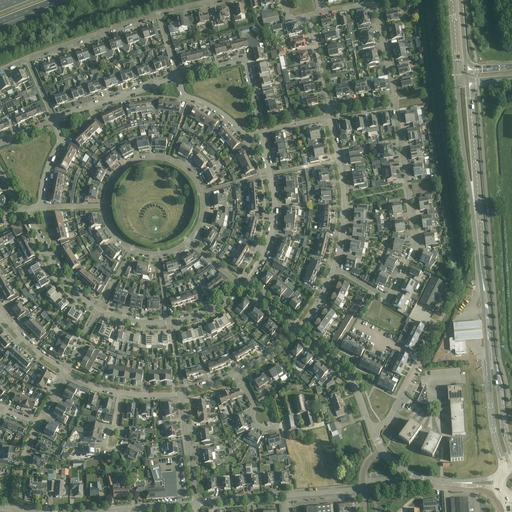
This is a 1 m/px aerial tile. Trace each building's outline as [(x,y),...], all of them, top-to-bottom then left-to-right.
[(245,15),(243,5),(235,6),(237,14),(233,15),(235,22),(242,20),(241,16),(245,15)] [(401,13),(399,7),(392,9),(393,12),(386,14),(387,22),(398,19),(398,16),(398,15),(397,15),(397,14),(401,13)] [(228,9),(226,8),(220,10),(219,11),(218,12),(219,16),(213,17),(215,26),(223,24),(222,19),(228,18),(230,16),(228,9)] [(361,9),(354,10),(356,18),(359,17),(359,20),(369,18),(368,12),(365,13),(364,9),(361,9)] [(266,15),(266,12),(262,13),(264,24),(279,21),(277,13),(266,15)] [(202,15),(202,14),(195,15),(197,25),(204,23),(204,21),(209,20),(208,14),(202,15)] [(171,23),(172,24),(170,24),(170,26),(168,27),(170,34),(180,32),(180,33),(184,32),(183,28),(188,27),(188,28),(192,27),(191,21),(187,22),(187,18),(184,19),(184,17),(183,18),(183,17),(180,18),(177,19),(177,21),(171,23)] [(330,17),(321,20),(322,24),(321,25),(321,26),(322,26),(322,27),(332,25),(330,17)] [(370,24),(369,18),(359,20),(360,23),(357,24),(358,30),(366,28),(365,25),(370,24)] [(288,26),(286,26),(288,35),(293,34),(302,32),(301,27),(298,27),(298,24),(297,21),(294,22),(287,23),(288,26)] [(401,27),(400,23),(394,24),(395,27),(389,29),(390,34),(399,32),(402,32),(401,27)] [(152,28),(147,29),(150,38),(153,37),(159,41),(161,41),(155,25),(152,26),(152,28)] [(251,31),(258,34),(260,30),(254,26),(251,31)] [(150,38),(147,29),(142,31),(142,30),(139,31),(144,47),(146,46),(147,39),(150,38)] [(325,34),(324,35),(326,41),(337,39),(335,32),(333,33),(332,29),(325,30),(326,33),(325,34)] [(368,29),(359,31),(360,37),(363,37),(364,39),(373,37),(372,31),(369,32),(368,29)] [(136,33),(131,35),(134,44),(137,42),(143,47),(144,47),(139,31),(135,32),(136,33)] [(404,37),(402,32),(399,32),(390,34),(392,40),(397,39),(398,42),(404,40),(403,38),(404,37)] [(125,36),(122,37),(128,52),(129,52),(130,45),(134,44),(131,35),(126,37),(125,36)] [(301,40),(300,36),(288,39),(290,45),(294,44),(295,49),(305,47),(304,39),(301,40)] [(128,52),(122,37),(119,38),(119,39),(114,41),(117,49),(121,48),(126,53),(128,52)] [(375,43),(373,37),(364,39),(364,42),(361,43),(363,49),(370,48),(369,44),(375,43)] [(232,51),(238,50),(234,38),(229,39),(229,40),(232,51)] [(234,38),(238,50),(243,49),(241,40),(237,41),(237,38),(234,38)] [(246,39),(241,40),(243,49),(248,47),(248,46),(249,46),(252,48),(256,40),(254,38),(246,40),(246,39)] [(227,53),(232,51),(229,40),(224,41),(227,53)] [(259,42),(256,40),(252,48),(254,49),(255,50),(254,50),(255,56),(264,54),(262,49),(264,48),(263,44),(260,44),(259,42)] [(109,41),(106,43),(111,58),(113,58),(114,50),(117,49),(114,41),(109,43),(109,41)] [(393,47),(394,54),(405,51),(404,48),(407,47),(406,41),(399,42),(400,46),(393,47)] [(111,58),(106,43),(103,44),(103,45),(98,47),(101,55),(104,54),(110,59),(111,58)] [(328,49),(329,57),(338,55),(337,50),(342,49),(341,43),(332,45),(328,46),(328,49)] [(222,54),(220,45),(214,47),(213,44),(210,44),(212,53),(215,52),(216,56),(222,54)] [(201,50),(204,59),(209,57),(208,54),(211,53),(209,45),(201,47),(201,50)] [(92,47),(89,48),(95,64),(96,63),(98,56),(101,55),(98,47),(93,48),(92,47)] [(87,51),(81,52),(84,61),(88,60),(93,64),(95,64),(89,48),(86,49),(87,51)] [(277,50),(277,51),(278,56),(286,54),(285,48),(277,50)] [(366,56),(367,59),(378,57),(376,51),(371,53),(370,49),(363,51),(364,57),(366,56)] [(304,50),(292,53),(293,56),(296,56),(300,60),(300,63),(309,62),(309,61),(310,59),(308,57),(307,53),(304,54),(302,51),(304,51),(304,50)] [(405,51),(394,54),(396,60),(403,59),(404,63),(408,62),(411,62),(409,54),(406,55),(405,51)] [(84,61),(81,52),(76,54),(76,53),(73,54),(78,70),(80,69),(81,62),(84,61)] [(162,60),(158,61),(161,70),(166,68),(167,69),(170,68),(165,52),(163,53),(162,60)] [(182,64),(188,63),(186,54),(185,52),(179,53),(180,54),(177,55),(179,62),(182,61),(182,64)] [(70,56),(65,58),(68,67),(71,65),(77,70),(78,70),(73,54),(70,55),(70,56)] [(343,64),(342,57),(336,59),(337,62),(331,64),(332,70),(341,68),(340,64),(343,64)] [(379,62),(378,57),(367,59),(368,62),(367,62),(367,65),(366,65),(367,68),(374,67),(373,64),(379,62)] [(56,60),(62,75),(63,75),(65,68),(68,67),(65,58),(60,60),(60,59),(56,60)] [(145,66),(142,67),(145,75),(150,74),(150,75),(153,74),(148,58),(147,59),(145,66)] [(149,58),(148,58),(153,74),(157,73),(156,71),(161,70),(158,61),(155,62),(149,58)] [(49,64),(52,72),(55,71),(60,76),(62,75),(56,60),(53,61),(54,62),(49,64)] [(259,68),(260,71),(268,69),(267,61),(261,62),(261,65),(259,66),(257,66),(258,69),(259,68)] [(405,73),(412,72),(411,66),(409,66),(408,62),(404,63),(401,63),(402,67),(398,68),(399,75),(405,74),(405,73)] [(145,75),(142,67),(139,68),(133,63),(132,64),(137,79),(140,78),(140,77),(145,75)] [(42,72),(39,73),(40,78),(44,77),(45,81),(47,81),(48,73),(52,72),(49,64),(43,66),(43,64),(40,66),(42,72)] [(137,79),(132,64),(130,64),(129,71),(125,73),(128,81),(133,79),(134,80),(137,79)] [(308,69),(307,65),(300,67),(301,71),(299,71),(298,73),(299,77),(301,78),(312,76),(310,69),(308,69)] [(121,85),(115,69),(114,70),(112,77),(109,78),(112,87),(117,85),(117,86),(121,85)] [(128,81),(125,73),(122,74),(117,69),(115,69),(121,85),(124,84),(123,83),(128,81)] [(23,71),(18,73),(23,84),(28,82),(29,84),(32,83),(29,76),(26,77),(23,71)] [(18,86),(23,84),(18,73),(13,76),(16,81),(13,83),(15,89),(19,87),(18,86)] [(96,83),(93,84),(95,93),(101,91),(101,92),(104,91),(99,75),(97,76),(96,83)] [(100,75),(99,75),(104,91),(107,90),(107,89),(112,87),(109,78),(106,79),(100,75)] [(412,78),(412,75),(406,77),(406,80),(401,81),(402,87),(411,85),(410,79),(412,78)] [(360,83),(362,93),(368,92),(367,87),(370,86),(368,78),(363,79),(364,82),(360,83)] [(7,79),(2,81),(7,92),(15,89),(13,83),(9,84),(7,79)] [(84,80),(82,81),(88,97),(91,95),(90,94),(95,93),(93,84),(89,85),(84,80)] [(263,84),(261,85),(262,88),(262,90),(270,89),(269,86),(272,85),(271,80),(262,82),(263,84)] [(308,83),(307,80),(299,82),(300,85),(301,85),(302,89),(304,88),(305,92),(315,90),(313,82),(308,83)] [(350,81),(350,82),(351,88),(352,89),(355,89),(356,94),(362,93),(360,83),(356,83),(356,80),(350,81)] [(379,81),(380,90),(386,89),(386,90),(390,90),(388,80),(379,81)] [(79,89),(76,90),(79,98),(84,97),(85,98),(88,97),(82,81),(81,81),(79,89)] [(375,91),(380,90),(379,81),(371,83),(372,93),(376,92),(375,91)] [(351,88),(350,82),(345,83),(345,86),(341,86),(343,97),(349,95),(348,89),(351,88)] [(335,85),(332,85),(333,91),(336,91),(337,98),(343,97),(341,86),(341,85),(335,86),(335,85)] [(67,86),(66,87),(71,102),(74,101),(74,100),(79,98),(76,90),(73,91),(67,86)] [(71,102),(66,87),(64,87),(63,94),(60,96),(63,104),(68,102),(68,103),(71,102)] [(270,89),(262,90),(263,93),(264,96),(265,96),(266,98),(274,96),(273,91),(272,88),(270,89)] [(57,106),(63,104),(60,96),(56,97),(51,92),(49,93),(54,108),(58,107),(57,106)] [(310,98),(309,95),(301,97),(302,100),(306,99),(308,106),(318,104),(317,97),(310,98)] [(40,101),(32,105),(37,115),(42,113),(41,111),(44,110),(40,101)] [(149,103),(145,103),(147,114),(152,113),(152,115),(155,114),(155,111),(155,105),(151,106),(151,101),(148,102),(149,103)] [(155,111),(155,114),(158,115),(159,110),(163,111),(165,103),(161,102),(162,101),(159,101),(159,105),(155,105),(155,111)] [(131,116),(130,114),(136,113),(135,105),(131,105),(131,104),(129,104),(130,109),(126,109),(126,110),(128,115),(128,117),(131,116)] [(175,104),(174,113),(179,113),(179,115),(182,115),(184,109),(180,108),(181,104),(179,104),(179,105),(175,104)] [(32,105),(27,107),(32,118),(37,115),(32,105)] [(27,107),(22,109),(27,120),(32,118),(27,107)] [(116,110),(120,118),(124,116),(125,118),(128,117),(128,115),(126,110),(125,110),(123,107),(121,108),(121,107),(119,108),(119,109),(116,110)] [(269,111),(267,112),(268,115),(269,114),(270,117),(269,117),(270,118),(281,115),(279,107),(277,107),(268,109),(269,111)] [(405,113),(405,118),(414,117),(418,116),(417,107),(410,108),(411,112),(405,113)] [(22,112),(19,114),(22,122),(27,120),(22,109),(20,110),(22,112)] [(195,120),(199,112),(196,111),(197,110),(195,109),(193,111),(190,109),(188,115),(190,117),(195,120)] [(115,120),(120,118),(116,110),(111,113),(115,120)] [(22,122),(19,114),(15,115),(14,112),(9,114),(13,122),(15,121),(17,124),(22,122)] [(199,112),(195,120),(200,122),(204,115),(199,112)] [(110,123),(115,120),(111,113),(106,115),(110,123)] [(100,122),(103,121),(105,125),(110,123),(106,115),(103,116),(103,115),(101,116),(102,119),(98,120),(100,122)] [(200,122),(204,125),(208,118),(204,115),(200,122)] [(389,121),(388,115),(381,117),(383,126),(387,126),(387,128),(394,127),(393,121),(389,121)] [(8,116),(0,119),(1,121),(5,130),(10,127),(8,124),(11,122),(8,116)] [(419,125),(418,116),(414,117),(405,118),(406,123),(413,122),(413,126),(419,125)] [(208,118),(204,125),(209,128),(213,120),(208,118)] [(369,124),(366,125),(367,132),(368,133),(379,132),(377,122),(376,123),(375,118),(368,119),(369,124)] [(142,119),(130,122),(131,128),(143,125),(142,119)] [(90,126),(96,132),(100,128),(101,130),(103,128),(100,122),(98,120),(95,123),(93,121),(92,123),(93,124),(90,126)] [(209,128),(207,131),(212,133),(214,135),(216,133),(221,126),(217,124),(219,122),(217,121),(216,122),(213,120),(209,128)] [(362,133),(367,132),(366,125),(363,125),(362,120),(356,121),(357,131),(362,130),(362,133)] [(343,130),(339,131),(340,138),(347,137),(347,133),(351,132),(352,131),(351,127),(350,127),(349,122),(347,122),(346,121),(343,122),(343,123),(342,123),(343,130)] [(408,136),(421,134),(419,125),(413,126),(414,129),(407,130),(408,136)] [(92,136),(96,132),(90,126),(86,130),(92,136)] [(224,129),(221,126),(216,133),(218,135),(218,134),(222,138),(228,133),(226,130),(227,129),(225,128),(224,129)] [(305,131),(307,130),(308,136),(310,135),(319,133),(318,128),(312,129),(311,126),(305,127),(305,131)] [(88,140),(92,136),(86,130),(82,134),(88,140)] [(281,131),(272,133),(273,136),(273,139),(275,139),(276,141),(284,139),(286,138),(285,134),(283,134),(282,134),(281,131)] [(155,133),(152,133),(152,139),(152,141),(152,143),(156,143),(155,147),(156,147),(156,149),(161,150),(162,139),(162,136),(155,135),(155,133)] [(228,133),(222,138),(226,142),(232,137),(228,133)] [(308,136),(307,136),(308,141),(309,145),(312,144),(315,143),(314,140),(320,138),(319,133),(310,135),(308,136)] [(78,137),(84,143),(88,140),(82,134),(78,137)] [(130,135),(133,143),(136,142),(135,141),(137,141),(138,149),(139,149),(139,151),(144,150),(141,137),(134,138),(133,134),(130,135)] [(416,144),(422,143),(421,134),(408,136),(409,141),(415,140),(416,144)] [(72,145),(79,150),(81,148),(80,147),(84,143),(78,137),(76,139),(75,139),(74,140),(75,142),(72,145)] [(232,137),(226,142),(229,146),(235,141),(232,137)] [(179,152),(178,154),(183,157),(184,155),(188,147),(189,144),(182,140),(181,144),(183,145),(179,152)] [(122,143),(129,156),(133,153),(132,151),(133,151),(127,141),(122,143)] [(238,143),(235,141),(229,146),(233,150),(232,151),(234,153),(239,149),(237,147),(240,144),(239,142),(238,143)] [(383,153),(392,152),(391,145),(384,146),(384,142),(378,143),(380,154),(383,153)] [(124,158),(129,156),(122,143),(116,147),(114,145),(112,147),(117,154),(119,152),(120,151),(123,157),(123,156),(124,158)] [(312,144),(309,145),(309,148),(310,148),(311,153),(314,152),(314,153),(323,151),(322,146),(315,147),(315,143),(312,144)] [(422,143),(416,144),(417,147),(410,148),(411,154),(420,152),(424,152),(423,151),(422,149),(423,148),(422,143)] [(184,155),(183,157),(187,159),(189,157),(193,150),(194,151),(196,148),(189,144),(188,147),(184,155)] [(78,153),(79,150),(72,145),(70,148),(68,147),(67,149),(68,150),(67,153),(74,157),(77,152),(78,153)] [(199,155),(194,161),(198,165),(206,157),(201,151),(202,150),(203,148),(201,146),(200,148),(196,153),(199,154),(199,155)] [(115,155),(117,154),(112,147),(109,149),(110,150),(105,156),(114,164),(118,160),(114,156),(114,155),(115,155)] [(349,152),(350,158),(360,157),(359,153),(362,153),(361,147),(355,148),(356,151),(349,152)] [(241,153),(239,149),(234,153),(235,156),(236,155),(239,160),(246,156),(245,154),(246,153),(245,151),(241,153)] [(324,156),(323,151),(314,153),(315,155),(314,155),(314,158),(310,159),(311,163),(319,161),(318,157),(324,156)] [(86,163),(91,153),(87,152),(82,161),(86,163)] [(393,158),(392,152),(383,153),(380,154),(381,164),(387,164),(386,159),(393,158)] [(424,152),(420,152),(411,154),(412,159),(418,158),(419,161),(425,160),(424,157),(423,157),(423,155),(422,154),(424,152)] [(71,161),(74,157),(67,153),(64,157),(71,161)] [(288,155),(277,157),(278,160),(280,160),(281,165),(287,164),(287,161),(291,160),(290,155),(288,155)] [(98,160),(97,162),(101,166),(103,163),(104,162),(110,168),(114,164),(105,156),(100,161),(98,160)] [(246,156),(239,160),(241,165),(249,161),(246,156)] [(69,166),(71,161),(64,157),(61,162),(69,166)] [(210,167),(215,163),(213,161),(211,162),(206,157),(198,165),(201,169),(207,163),(208,164),(210,167)] [(360,157),(350,158),(351,164),(357,163),(357,166),(364,165),(363,159),(360,160),(360,157)] [(425,160),(419,161),(419,165),(413,166),(414,171),(423,170),(426,169),(425,160)] [(100,168),(101,166),(97,162),(95,161),(93,163),(97,166),(93,172),(103,178),(106,173),(98,169),(99,168),(100,168)] [(249,161),(241,165),(243,170),(251,166),(249,161)] [(57,171),(66,174),(68,172),(66,171),(69,166),(61,162),(60,165),(59,165),(58,167),(60,168),(58,171),(57,171)] [(216,165),(215,163),(210,167),(211,169),(212,169),(212,170),(205,174),(203,175),(205,180),(207,179),(215,175),(214,172),(216,171),(216,170),(214,167),(216,165)] [(243,175),(241,176),(242,179),(246,178),(252,176),(251,173),(254,171),(253,169),(252,169),(251,166),(243,170),(246,175),(244,176),(243,175)] [(386,175),(396,173),(395,168),(388,169),(388,166),(382,167),(382,170),(385,169),(386,175)] [(320,167),(314,168),(315,172),(316,172),(317,177),(328,175),(327,170),(323,171),(323,167),(320,167)] [(353,180),(363,178),(363,175),(366,174),(365,168),(358,169),(359,173),(352,174),(353,180)] [(427,178),(426,169),(423,170),(414,171),(415,177),(421,176),(422,179),(427,178)] [(66,174),(57,171),(58,171),(57,175),(55,175),(54,177),(56,177),(55,181),(63,182),(64,177),(66,177),(66,174)] [(101,183),(103,178),(93,172),(90,179),(88,178),(87,181),(92,183),(93,180),(93,179),(101,183)] [(286,182),(286,185),(294,184),(297,184),(296,174),(292,175),(292,176),(283,176),(284,182),(286,182)] [(217,178),(215,175),(207,179),(205,180),(208,184),(210,183),(210,184),(218,180),(218,181),(219,184),(224,182),(223,179),(220,180),(219,177),(217,178)] [(317,177),(318,186),(326,186),(325,181),(329,181),(328,175),(317,177)] [(364,182),(363,178),(353,180),(354,186),(361,185),(361,189),(368,188),(367,182),(364,182)] [(95,184),(92,183),(87,181),(85,180),(84,183),(88,184),(86,192),(87,192),(98,194),(99,188),(93,187),(93,186),(94,187),(95,184)] [(249,191),(257,191),(256,185),(254,185),(253,181),(247,183),(248,191),(249,191)] [(326,186),(318,186),(319,196),(330,195),(330,190),(327,190),(326,186)] [(212,202),(226,201),(226,195),(225,194),(227,193),(227,190),(221,191),(222,194),(222,196),(214,196),(214,197),(211,197),(212,202)] [(98,194),(87,192),(85,201),(82,201),(82,204),(88,204),(88,201),(88,198),(96,199),(98,194)] [(298,194),(295,195),(287,196),(287,198),(285,198),(286,204),(299,204),(298,194)] [(419,200),(420,205),(428,204),(432,203),(431,194),(425,195),(425,199),(419,200)] [(330,195),(319,196),(319,201),(318,201),(318,204),(320,205),(326,205),(326,201),(331,200),(330,195)] [(396,198),(388,199),(389,204),(390,210),(392,210),(401,208),(402,208),(402,204),(401,204),(400,203),(397,204),(396,198)] [(222,211),(228,211),(229,208),(227,208),(226,201),(212,202),(212,207),(214,207),(215,207),(223,207),(223,208),(222,211)] [(429,206),(428,204),(420,205),(420,210),(427,209),(427,213),(433,212),(433,208),(432,208),(432,206),(429,206)] [(320,207),(320,213),(331,214),(331,208),(329,208),(329,205),(326,205),(320,205),(319,207),(320,207)] [(285,209),(285,212),(287,212),(287,215),(295,216),(298,216),(301,216),(301,211),(299,211),(296,210),(295,210),(296,208),(292,207),(292,206),(286,206),(285,209)] [(355,210),(355,215),(366,216),(366,211),(367,211),(368,206),(359,206),(359,210),(355,210)] [(249,207),(249,216),(256,217),(256,213),(258,212),(258,207),(250,208),(250,207),(249,207)] [(390,210),(389,210),(390,219),(396,218),(396,215),(402,214),(402,212),(403,212),(402,208),(401,208),(392,210),(390,210)] [(213,214),(212,215),(213,216),(213,217),(213,219),(224,222),(226,214),(228,214),(228,211),(222,211),(218,211),(218,214),(214,214),(214,215),(213,214)] [(89,220),(90,223),(100,220),(99,215),(97,216),(97,215),(91,217),(91,215),(91,212),(81,212),(81,216),(85,216),(86,220),(89,220)] [(435,221),(433,212),(427,213),(428,217),(421,218),(422,223),(435,221)] [(361,221),(361,224),(367,224),(367,221),(366,221),(366,216),(355,215),(354,221),(361,221)] [(255,220),(256,217),(249,216),(248,216),(246,223),(248,224),(256,226),(258,221),(255,220)] [(395,228),(404,226),(403,221),(397,222),(396,218),(390,219),(391,225),(395,225),(395,228)] [(223,229),(224,222),(213,219),(212,224),(219,226),(219,227),(218,230),(224,232),(225,229),(223,229)] [(86,232),(82,234),(83,236),(85,235),(93,232),(92,229),(91,229),(91,228),(99,226),(99,225),(101,225),(100,220),(98,221),(90,223),(90,226),(88,226),(89,230),(86,232)] [(430,231),(436,230),(435,221),(422,223),(423,228),(430,227),(430,231)] [(330,225),(322,224),(319,224),(319,229),(321,229),(321,232),(327,233),(327,230),(329,231),(329,230),(330,230),(330,225)] [(367,224),(361,224),(360,226),(354,225),(353,231),(364,232),(366,232),(367,224)] [(294,227),(286,226),(286,229),(284,228),(283,231),(285,231),(285,234),(293,236),(293,232),(295,232),(296,231),(296,227),(294,227)] [(393,236),(398,237),(398,232),(405,231),(404,226),(395,228),(396,233),(393,232),(393,236)] [(209,230),(207,235),(217,241),(221,234),(223,235),(224,232),(218,230),(213,228),(213,232),(209,230)] [(16,240),(16,241),(18,240),(17,237),(22,234),(23,234),(23,233),(22,232),(21,231),(20,230),(19,230),(18,230),(17,229),(16,229),(15,229),(14,230),(13,230),(12,231),(15,237),(12,238),(13,240),(14,240),(16,240)] [(243,234),(254,237),(255,231),(247,229),(244,229),(243,234)] [(438,239),(436,230),(430,231),(431,234),(424,235),(425,241),(438,239)] [(4,234),(8,242),(13,240),(12,238),(15,237),(12,231),(10,233),(9,232),(4,234)] [(93,232),(85,235),(86,238),(88,237),(89,237),(91,236),(94,242),(97,241),(107,235),(104,231),(102,232),(94,236),(93,235),(94,235),(93,232)] [(364,232),(353,231),(353,236),(359,237),(359,240),(365,241),(365,237),(364,237),(364,232)] [(327,233),(321,232),(320,235),(321,235),(320,241),(327,242),(329,237),(326,236),(327,233)] [(68,233),(58,236),(58,239),(57,239),(58,242),(60,241),(61,245),(69,241),(69,238),(70,238),(68,233)] [(0,236),(0,237),(4,245),(8,242),(4,234),(0,236)] [(16,241),(19,246),(27,242),(27,241),(28,241),(26,237),(25,238),(24,237),(22,234),(17,237),(18,240),(16,241)] [(241,234),(239,241),(242,242),(249,245),(250,241),(252,242),(254,237),(243,234),(241,234)] [(98,249),(95,251),(97,254),(103,249),(101,247),(103,245),(102,244),(108,241),(107,241),(109,240),(107,235),(105,236),(97,241),(99,243),(96,245),(98,249)] [(217,241),(207,235),(204,240),(211,244),(210,246),(208,248),(212,252),(214,250),(213,248),(217,241)] [(282,242),(281,244),(289,247),(292,248),(293,244),(292,242),(289,241),(291,238),(284,236),(283,239),(282,238),(281,241),(282,242)] [(398,240),(398,237),(393,236),(391,244),(394,245),(403,247),(404,242),(398,240)] [(438,239),(425,241),(426,246),(432,245),(433,248),(439,247),(438,239)] [(365,241),(359,240),(358,242),(352,241),(351,246),(359,248),(360,248),(360,245),(363,246),(364,245),(365,241)] [(19,252),(29,246),(27,242),(19,246),(20,248),(18,250),(19,252)] [(239,250),(246,254),(249,249),(247,248),(249,245),(242,242),(238,249),(239,250)] [(64,256),(71,252),(73,250),(68,243),(62,247),(63,250),(61,251),(64,256)] [(108,258),(117,248),(113,244),(112,246),(111,246),(105,252),(105,251),(103,249),(97,254),(93,258),(97,262),(102,256),(100,255),(102,253),(108,258)] [(288,252),(289,247),(281,244),(280,247),(279,246),(278,249),(288,252)] [(386,249),(386,252),(387,252),(393,254),(395,254),(395,251),(402,252),(403,247),(394,245),(394,248),(390,247),(389,249),(388,249),(386,249)] [(24,255),(32,251),(29,246),(19,252),(20,254),(22,253),(24,255)] [(356,253),(355,255),(362,257),(363,249),(360,248),(359,248),(351,246),(350,252),(356,253)] [(119,253),(121,251),(117,248),(108,258),(114,264),(113,266),(110,272),(112,274),(116,268),(119,262),(116,261),(116,262),(114,260),(120,253),(119,253)] [(286,257),(288,252),(278,249),(277,251),(279,252),(278,255),(286,257)] [(237,255),(243,259),(246,254),(239,250),(237,255)] [(312,258),(314,259),(320,261),(321,258),(323,258),(325,253),(317,251),(313,250),(312,258)] [(35,256),(32,251),(24,255),(21,257),(25,263),(35,258),(34,257),(35,256)] [(425,251),(423,256),(434,262),(436,262),(435,259),(438,254),(433,251),(431,254),(425,251)] [(74,256),(71,252),(64,256),(67,260),(74,256)] [(393,254),(387,252),(385,257),(389,258),(388,261),(387,261),(395,265),(398,260),(392,258),(393,254)] [(196,260),(192,253),(187,256),(192,263),(191,263),(193,266),(201,261),(203,262),(208,266),(210,264),(205,259),(205,260),(200,256),(198,258),(196,260)] [(74,256),(67,260),(70,265),(77,261),(76,261),(79,259),(76,255),(74,256)] [(241,264),(243,259),(237,255),(234,259),(241,264)] [(273,261),(273,262),(282,266),(284,263),(286,263),(288,258),(286,257),(278,255),(277,256),(276,256),(275,256),(274,259),(273,261)] [(362,257),(355,255),(355,258),(348,256),(347,261),(359,265),(360,265),(362,257)] [(187,266),(186,266),(185,266),(183,268),(185,273),(186,275),(189,274),(187,270),(193,266),(191,263),(192,263),(187,256),(182,259),(187,266)] [(423,256),(420,261),(426,264),(424,267),(430,270),(432,267),(436,262),(434,262),(423,256)] [(234,259),(233,259),(230,263),(229,262),(227,265),(233,269),(234,266),(238,268),(241,264),(234,259)] [(319,264),(320,261),(314,259),(313,262),(312,261),(310,267),(319,270),(320,267),(319,267),(320,265),(319,264)] [(380,268),(386,270),(387,267),(393,270),(395,265),(387,261),(388,261),(384,259),(380,268)] [(98,260),(93,266),(97,269),(102,263),(98,260)] [(82,267),(81,265),(79,266),(77,261),(70,265),(73,270),(75,268),(77,271),(78,270),(79,270),(82,267)] [(359,265),(347,261),(346,267),(352,268),(351,272),(357,274),(358,270),(359,265)] [(30,269),(32,274),(40,270),(39,267),(40,266),(39,264),(37,262),(31,265),(32,268),(30,269)] [(142,275),(144,264),(139,263),(138,269),(134,268),(133,272),(135,274),(142,275)] [(174,271),(171,263),(166,264),(168,273),(167,273),(163,273),(164,279),(167,279),(167,276),(174,274),(174,271)] [(144,264),(142,275),(149,277),(149,279),(152,279),(152,273),(151,273),(149,273),(148,273),(150,265),(144,264)] [(82,280),(87,274),(83,270),(85,267),(84,266),(82,267),(79,270),(81,272),(78,276),(82,280)] [(310,267),(308,272),(316,275),(317,273),(318,273),(319,270),(310,267)] [(386,270),(380,268),(376,276),(387,281),(390,276),(384,274),(386,270)] [(414,276),(413,279),(419,283),(424,274),(412,268),(409,274),(414,276)] [(32,274),(35,279),(44,273),(43,271),(41,272),(40,270),(32,274)] [(270,280),(272,282),(277,277),(269,271),(261,281),(266,285),(270,280)] [(87,274),(82,280),(86,283),(93,275),(89,272),(87,274)] [(308,272),(306,276),(315,280),(316,277),(315,277),(316,275),(308,272)] [(35,279),(38,283),(45,279),(44,277),(46,276),(44,273),(35,279)] [(218,275),(219,277),(215,280),(219,287),(224,283),(222,281),(227,278),(220,273),(218,275)] [(97,279),(93,275),(86,283),(90,287),(97,279)] [(314,283),(315,280),(306,276),(303,282),(304,282),(303,285),(309,287),(310,284),(312,285),(313,283),(314,283)] [(385,286),(387,281),(376,276),(374,280),(372,283),(378,286),(379,283),(385,286)] [(210,283),(215,290),(219,287),(215,280),(213,277),(209,281),(210,283)] [(277,277),(272,282),(275,285),(271,289),(276,293),(284,284),(279,280),(277,277)] [(97,279),(90,287),(94,291),(95,290),(97,292),(99,290),(102,293),(106,286),(106,285),(98,278),(97,279)] [(432,278),(420,302),(426,305),(426,304),(428,305),(427,306),(433,309),(445,285),(432,278)] [(47,281),(45,279),(38,283),(41,288),(44,286),(46,289),(51,286),(50,283),(48,281),(47,281)] [(406,280),(404,285),(413,289),(414,290),(415,290),(418,286),(419,283),(413,279),(411,282),(406,280)] [(9,286),(6,281),(0,284),(0,288),(1,290),(9,286)] [(338,287),(347,292),(350,286),(346,285),(347,284),(344,282),(343,283),(340,282),(338,287)] [(210,283),(206,286),(211,293),(215,290),(210,283)] [(114,301),(119,303),(122,293),(118,292),(121,285),(119,284),(111,297),(115,299),(114,301)] [(294,293),(284,284),(276,293),(280,297),(283,294),(289,299),(294,293)] [(205,285),(198,290),(201,296),(205,294),(206,296),(211,293),(206,286),(205,285)] [(413,289),(404,285),(401,290),(407,293),(405,296),(411,299),(412,296),(411,295),(414,290),(413,289)] [(4,295),(12,291),(9,286),(1,290),(4,295)] [(51,286),(46,289),(49,292),(46,295),(49,299),(56,293),(54,291),(55,290),(51,286)] [(335,293),(344,297),(347,292),(338,287),(335,293)] [(21,291),(26,298),(28,297),(31,301),(32,300),(36,307),(38,306),(26,288),(21,291)] [(135,289),(132,289),(131,295),(130,297),(132,298),(130,307),(136,308),(138,298),(138,295),(134,294),(135,289)] [(201,296),(198,290),(196,291),(196,292),(191,294),(193,302),(198,300),(198,298),(201,296)] [(14,295),(12,291),(4,295),(7,300),(9,299),(10,301),(12,301),(17,298),(19,297),(17,294),(15,295),(14,295)] [(190,291),(185,293),(186,296),(188,303),(193,302),(191,294),(190,291)] [(185,292),(179,294),(180,297),(183,305),(188,303),(186,296),(185,292)] [(300,295),(296,292),(290,300),(292,302),(289,305),(295,310),(296,309),(297,309),(298,309),(299,309),(300,308),(300,307),(300,306),(299,305),(301,303),(297,299),(300,295)] [(49,299),(53,303),(61,296),(59,294),(58,295),(56,293),(49,299)] [(128,295),(122,293),(119,303),(124,305),(128,295)] [(335,293),(333,298),(342,302),(344,297),(335,293)] [(154,310),(154,298),(149,298),(149,294),(146,294),(146,298),(145,304),(148,304),(148,310),(154,310)] [(61,296),(53,303),(57,307),(63,301),(61,299),(63,298),(61,296)] [(411,299),(405,296),(404,298),(399,296),(396,301),(405,305),(407,300),(409,301),(411,299)] [(178,306),(175,299),(175,298),(167,300),(168,307),(172,306),(172,308),(178,306)] [(339,308),(342,302),(333,298),(330,304),(339,308)] [(244,315),(248,310),(246,308),(250,304),(245,300),(235,311),(242,317),(244,315)] [(15,313),(22,308),(19,304),(20,303),(18,301),(12,305),(14,308),(12,309),(15,313)] [(65,303),(63,301),(57,307),(61,311),(67,305),(68,304),(66,302),(65,303)] [(405,305),(396,301),(393,306),(399,309),(397,312),(403,315),(407,306),(405,305)] [(68,317),(66,321),(69,323),(71,319),(72,319),(76,312),(74,310),(75,309),(73,307),(71,309),(67,316),(68,317)] [(22,308),(15,313),(19,318),(20,317),(22,319),(30,313),(27,310),(25,312),(22,308)] [(242,317),(241,319),(245,322),(250,318),(253,320),(259,312),(255,308),(251,313),(248,310),(244,315),(242,317)] [(327,309),(324,314),(332,320),(336,315),(327,309)] [(76,312),(72,319),(76,322),(75,324),(77,326),(80,322),(84,315),(80,312),(79,313),(76,312)] [(258,328),(263,323),(260,321),(264,316),(259,312),(253,320),(257,324),(256,326),(258,328)] [(24,324),(28,328),(36,320),(30,314),(24,319),(26,322),(24,324)] [(221,319),(226,327),(226,328),(231,326),(235,323),(232,319),(231,319),(228,314),(223,317),(224,318),(221,319)] [(329,324),(332,320),(324,314),(320,319),(329,324)] [(216,320),(221,330),(226,327),(221,319),(219,321),(218,319),(216,320)] [(325,329),(329,324),(320,319),(317,323),(325,329)] [(40,324),(36,320),(28,328),(32,332),(40,324)] [(216,332),(221,330),(216,320),(213,322),(214,323),(212,325),(216,332)] [(263,323),(258,328),(265,334),(267,332),(274,325),(269,321),(265,325),(263,323)] [(455,339),(455,343),(465,342),(465,341),(465,340),(466,340),(473,339),(480,339),(482,339),(481,322),(478,322),(471,322),(465,323),(457,323),(454,324),(455,339)] [(275,323),(274,325),(267,332),(265,334),(268,336),(270,334),(274,338),(276,336),(277,336),(279,334),(278,334),(279,332),(277,330),(280,327),(275,323)] [(322,334),(325,329),(317,323),(313,328),(316,330),(316,331),(319,333),(319,332),(322,334)] [(40,324),(32,332),(36,336),(42,330),(41,330),(44,328),(40,324)] [(104,337),(107,329),(105,328),(106,326),(99,324),(96,331),(100,333),(99,335),(104,337)] [(218,335),(216,332),(212,325),(210,326),(209,324),(206,326),(207,328),(204,329),(208,339),(212,336),(213,338),(218,335)] [(417,324),(414,328),(422,332),(424,327),(417,324)] [(199,330),(196,331),(198,339),(199,342),(204,341),(204,340),(208,339),(204,329),(204,327),(201,328),(198,329),(199,330)] [(412,327),(410,332),(412,333),(419,337),(422,332),(414,328),(412,327)] [(110,330),(107,329),(104,337),(105,337),(104,339),(105,340),(107,341),(108,341),(109,339),(113,340),(116,331),(111,329),(110,330)] [(42,330),(36,336),(40,340),(42,337),(44,339),(48,336),(49,333),(47,332),(45,333),(42,330)] [(122,332),(116,331),(113,340),(117,341),(117,342),(123,343),(124,334),(121,334),(122,332)] [(60,337),(70,342),(70,341),(72,337),(63,332),(60,337)] [(183,344),(188,342),(186,334),(183,334),(183,333),(177,334),(179,342),(182,342),(183,344)] [(419,337),(412,333),(410,337),(417,341),(419,337)] [(137,336),(135,336),(133,344),(133,347),(138,348),(142,349),(143,341),(139,341),(140,337),(141,335),(138,335),(137,336)] [(162,337),(163,346),(168,346),(168,344),(172,344),(171,335),(165,335),(165,337),(162,337)] [(143,341),(142,349),(146,349),(152,349),(152,346),(152,337),(149,338),(149,336),(146,336),(146,342),(143,341)] [(67,347),(69,343),(70,342),(60,337),(57,342),(67,347)] [(417,341),(410,337),(407,342),(415,346),(417,341)] [(455,343),(455,339),(452,339),(450,339),(450,350),(453,350),(455,349),(456,354),(466,353),(465,342),(455,343)] [(0,346),(0,345),(0,351),(1,352),(3,351),(5,353),(10,349),(8,346),(10,344),(6,340),(0,346)] [(246,346),(251,354),(255,351),(254,349),(257,347),(253,340),(250,342),(251,343),(246,346)] [(350,343),(345,340),(341,348),(346,351),(350,343)] [(351,341),(350,343),(346,351),(351,353),(355,345),(356,343),(351,341)] [(407,342),(405,341),(403,346),(412,351),(415,346),(407,342)] [(55,347),(64,352),(65,351),(67,347),(57,342),(55,347)] [(355,345),(351,353),(356,355),(359,348),(360,345),(356,343),(355,345)] [(241,347),(242,350),(246,356),(251,354),(246,346),(245,345),(241,347)] [(360,345),(359,348),(356,355),(360,358),(365,348),(360,345)] [(88,351),(88,352),(97,357),(105,361),(107,358),(100,354),(100,355),(99,354),(100,352),(90,346),(88,351)] [(296,363),(297,362),(301,357),(299,354),(303,350),(298,346),(296,348),(295,346),(289,351),(291,353),(296,357),(293,361),(296,363)] [(61,357),(64,353),(64,352),(55,347),(52,352),(61,357)] [(242,350),(241,347),(236,350),(237,352),(242,359),(246,356),(242,350)] [(13,351),(11,349),(7,352),(4,356),(6,358),(9,355),(13,359),(19,353),(14,349),(13,351)] [(87,353),(85,357),(94,362),(97,357),(88,352),(87,353)] [(232,354),(230,356),(233,362),(235,360),(237,362),(242,359),(237,352),(233,355),(232,354)] [(397,357),(399,358),(407,362),(409,357),(399,352),(397,357)] [(19,353),(13,359),(17,362),(23,356),(19,353)] [(297,362),(296,363),(303,369),(306,366),(313,358),(308,354),(304,359),(301,357),(297,362)] [(19,368),(27,360),(23,356),(17,362),(15,364),(19,368)] [(222,360),(225,367),(231,365),(230,363),(233,362),(230,356),(227,357),(227,358),(222,360)] [(85,357),(83,361),(82,362),(92,367),(94,362),(85,357)] [(216,359),(220,369),(225,367),(222,360),(221,357),(216,359)] [(368,361),(370,359),(364,357),(359,366),(364,369),(368,361)] [(399,358),(397,363),(404,367),(407,362),(399,358)] [(215,371),(220,369),(216,359),(211,361),(215,371)] [(31,363),(27,360),(19,368),(26,373),(31,368),(28,366),(31,363)] [(215,371),(211,361),(206,363),(203,364),(206,372),(209,371),(210,373),(215,371)] [(373,364),(368,361),(364,369),(369,371),(373,364)] [(92,367),(82,362),(82,363),(79,367),(89,372),(92,367)] [(395,362),(392,366),(394,368),(394,367),(402,371),(404,367),(397,363),(395,362)] [(314,373),(317,375),(324,368),(319,363),(315,368),(312,366),(308,371),(312,375),(314,373)] [(195,366),(196,369),(198,377),(203,376),(203,373),(206,372),(203,364),(195,366)] [(377,366),(373,364),(369,371),(374,374),(377,366)] [(275,366),(273,368),(278,376),(280,379),(286,375),(286,372),(281,365),(279,367),(278,366),(276,367),(275,366)] [(382,368),(377,366),(374,374),(378,376),(382,368)] [(402,371),(394,367),(394,368),(392,372),(400,376),(402,371)] [(187,379),(193,378),(191,370),(190,368),(181,370),(183,378),(187,377),(187,379)] [(270,380),(271,380),(273,378),(274,379),(278,376),(273,368),(270,370),(270,371),(268,372),(269,373),(267,375),(270,380)] [(315,378),(314,378),(317,381),(318,380),(323,384),(328,379),(325,376),(329,372),(324,368),(317,375),(315,378)] [(38,375),(41,376),(49,380),(50,379),(48,378),(50,375),(43,371),(42,374),(40,372),(38,375)] [(22,378),(14,373),(13,374),(9,372),(8,374),(20,381),(22,378)] [(264,386),(268,383),(269,383),(270,383),(272,382),(271,380),(270,380),(267,375),(264,377),(263,375),(261,377),(261,376),(258,378),(264,386)] [(379,382),(378,385),(383,388),(386,380),(387,378),(381,375),(378,381),(379,382)] [(36,379),(46,385),(49,380),(41,376),(40,379),(37,377),(36,379)] [(46,385),(36,379),(34,378),(33,380),(37,382),(35,385),(43,389),(44,386),(46,386),(46,385)] [(266,388),(264,386),(258,378),(256,379),(256,380),(254,381),(255,383),(252,384),(256,390),(257,391),(258,392),(260,392),(266,388)] [(335,383),(332,379),(324,385),(327,389),(335,383)] [(391,382),(386,380),(383,388),(387,390),(391,382)] [(391,381),(391,382),(387,390),(392,392),(397,384),(391,381)] [(461,387),(460,384),(455,385),(456,388),(448,388),(449,402),(450,402),(450,404),(452,436),(465,435),(463,403),(461,403),(461,401),(464,401),(463,387),(461,387)] [(69,385),(66,391),(74,395),(76,396),(77,393),(78,393),(79,391),(81,387),(76,385),(74,388),(69,385)] [(4,390),(1,388),(0,389),(0,397),(2,395),(4,397),(10,391),(7,388),(4,390)] [(428,403),(426,388),(424,388),(418,402),(421,403),(423,403),(426,403),(428,403)] [(237,399),(238,401),(240,400),(239,398),(242,397),(239,389),(234,391),(237,399)] [(71,401),(74,395),(66,391),(63,396),(68,399),(67,403),(72,405),(73,402),(71,401)] [(230,392),(228,392),(233,403),(235,402),(234,400),(237,399),(234,391),(230,393),(230,392)] [(332,402),(340,398),(338,391),(329,394),(332,402)] [(13,401),(18,403),(21,396),(22,393),(20,392),(19,395),(16,393),(13,401)] [(233,403),(228,392),(223,394),(226,402),(227,402),(229,401),(231,404),(233,403)] [(21,406),(22,406),(27,395),(25,394),(24,397),(21,396),(18,403),(21,404),(21,406)] [(228,405),(227,402),(226,402),(223,394),(222,395),(222,396),(219,397),(222,405),(225,404),(226,406),(228,405)] [(27,395),(22,406),(27,408),(31,401),(30,400),(32,397),(29,396),(27,395)] [(90,395),(86,408),(90,409),(90,407),(92,408),(91,410),(97,412),(98,411),(100,405),(100,404),(96,403),(98,398),(90,395)] [(307,412),(303,396),(293,398),(297,415),(307,412)] [(32,397),(30,400),(31,401),(27,408),(29,409),(29,408),(33,409),(36,402),(33,401),(34,398),(32,397)] [(345,410),(340,398),(332,402),(337,417),(345,414),(343,410),(345,410)] [(100,405),(98,411),(102,412),(102,410),(107,411),(106,415),(104,421),(105,421),(112,422),(114,410),(110,409),(112,401),(105,400),(103,406),(100,405)] [(164,407),(164,412),(173,410),(172,404),(167,404),(167,400),(160,401),(161,408),(164,407)] [(59,403),(56,409),(64,413),(66,410),(69,412),(72,407),(66,404),(65,403),(63,406),(59,403)] [(127,414),(126,419),(130,419),(137,420),(138,412),(134,412),(135,405),(128,404),(127,414)] [(145,404),(143,404),(142,405),(141,415),(146,415),(146,417),(153,418),(153,409),(149,409),(149,405),(146,405),(145,404)] [(56,409),(53,414),(58,416),(56,419),(58,420),(63,422),(66,417),(63,416),(64,413),(56,409)] [(173,410),(164,412),(165,415),(162,416),(163,421),(169,420),(170,420),(169,417),(174,416),(173,410)] [(314,425),(310,413),(305,414),(308,427),(314,425)] [(231,418),(229,419),(230,421),(232,420),(233,422),(235,422),(236,425),(245,422),(243,416),(238,418),(237,414),(231,418)] [(296,430),(293,416),(285,418),(287,431),(296,430)] [(95,420),(88,418),(86,425),(89,426),(88,430),(99,433),(100,426),(94,424),(95,420)] [(0,423),(0,429),(6,432),(7,430),(10,422),(5,420),(4,423),(1,421),(0,423)] [(169,420),(163,421),(162,421),(163,425),(165,425),(166,433),(167,433),(168,437),(176,436),(174,429),(175,429),(175,423),(170,424),(169,420)] [(421,429),(411,421),(404,430),(399,438),(409,445),(421,429)] [(12,432),(15,424),(10,422),(7,430),(6,432),(11,434),(12,432)] [(47,427),(55,432),(57,429),(60,430),(62,425),(57,422),(56,425),(50,422),(47,427)] [(236,425),(234,426),(237,434),(244,432),(243,429),(247,427),(245,422),(236,425)] [(334,423),(328,425),(331,433),(337,432),(334,423)] [(17,434),(20,426),(15,424),(12,432),(17,434)] [(25,428),(20,426),(17,434),(22,436),(21,437),(24,438),(26,432),(24,431),(25,428)] [(200,431),(201,437),(209,436),(209,432),(212,432),(211,426),(203,428),(203,431),(200,431)] [(54,435),(55,432),(47,427),(44,433),(50,436),(48,439),(53,442),(56,437),(54,435)] [(130,431),(129,439),(139,440),(143,440),(144,436),(144,430),(137,429),(133,428),(132,431),(130,431)] [(99,433),(88,430),(87,435),(84,434),(83,441),(89,443),(90,439),(97,440),(99,433)] [(352,431),(343,435),(347,446),(356,443),(356,440),(355,440),(355,438),(355,437),(354,438),(352,431)] [(251,445),(252,442),(256,434),(251,432),(250,434),(247,433),(243,440),(248,443),(247,443),(251,445)] [(442,439),(430,433),(421,452),(433,458),(442,439)] [(252,442),(251,445),(254,447),(254,446),(259,449),(263,441),(260,440),(261,437),(256,434),(252,442)] [(273,436),(275,446),(279,445),(280,450),(285,449),(285,446),(283,439),(280,440),(279,435),(273,436)] [(209,436),(201,437),(202,443),(205,442),(205,446),(214,444),(213,439),(210,439),(209,436)] [(272,447),(275,446),(273,436),(267,438),(269,443),(266,444),(268,452),(273,451),(272,447)] [(52,443),(43,439),(42,442),(38,441),(36,448),(45,451),(48,446),(50,447),(52,443)] [(451,441),(449,439),(447,441),(449,443),(451,462),(463,461),(462,440),(451,441)] [(171,444),(171,441),(164,441),(164,445),(167,445),(167,451),(168,451),(168,455),(173,454),(177,453),(177,448),(176,448),(176,444),(171,444)] [(129,446),(125,454),(129,456),(128,458),(134,461),(135,459),(139,451),(141,453),(144,448),(141,446),(137,444),(135,443),(133,446),(129,444),(129,446)] [(356,443),(347,446),(349,453),(351,453),(352,457),(360,454),(358,448),(359,448),(359,447),(358,448),(357,446),(358,445),(357,445),(356,443)] [(95,450),(94,450),(94,448),(89,449),(88,445),(80,446),(81,456),(84,456),(87,456),(87,457),(91,457),(91,456),(94,455),(94,454),(96,454),(95,450)] [(2,449),(2,451),(3,451),(2,454),(13,456),(14,450),(9,449),(9,446),(2,446),(2,449)] [(215,456),(215,453),(215,451),(217,450),(217,447),(205,449),(206,452),(203,452),(204,458),(212,457),(215,456)] [(13,456),(2,454),(2,458),(0,457),(0,464),(7,465),(8,460),(13,461),(13,456)] [(48,456),(39,455),(38,458),(34,457),(32,465),(43,467),(44,461),(47,462),(48,456)] [(213,460),(212,457),(204,458),(205,464),(207,463),(208,466),(221,465),(220,462),(216,463),(216,460),(213,460)] [(73,462),(73,467),(81,467),(81,471),(85,470),(85,462),(73,462)] [(154,482),(155,487),(155,499),(165,498),(165,497),(175,497),(176,495),(175,472),(162,473),(160,466),(150,469),(154,482)] [(48,481),(52,481),(52,477),(55,478),(56,470),(48,470),(48,481)] [(270,483),(276,483),(275,472),(269,473),(269,476),(264,476),(265,486),(271,485),(270,483)] [(275,472),(276,483),(281,482),(281,485),(288,484),(287,474),(280,475),(280,472),(275,472)] [(252,474),(246,475),(247,485),(252,485),(253,487),(259,487),(258,477),(252,477),(252,474)] [(214,488),(219,488),(218,477),(218,475),(212,476),(213,481),(207,481),(208,491),(214,491),(214,488)] [(242,486),(247,485),(246,475),(241,475),(241,478),(235,479),(236,489),(242,488),(242,486)] [(223,477),(218,477),(219,488),(224,487),(224,490),(230,489),(229,479),(224,480),(223,477)] [(30,497),(36,497),(37,483),(32,483),(33,479),(27,479),(27,486),(30,486),(30,497)] [(78,480),(77,479),(70,479),(70,484),(70,490),(74,490),(74,497),(83,497),(82,486),(78,486),(78,484),(78,480)] [(136,488),(135,480),(131,480),(131,485),(125,485),(125,482),(117,483),(117,485),(114,485),(113,487),(114,497),(128,496),(128,487),(131,487),(131,488),(136,488)] [(60,482),(56,481),(56,485),(54,485),(54,483),(49,482),(49,492),(56,493),(55,497),(62,497),(62,493),(63,493),(64,492),(65,492),(64,490),(63,489),(63,482),(60,482)] [(37,483),(36,497),(43,497),(43,492),(46,492),(47,484),(47,483),(42,483),(37,483)] [(145,492),(145,483),(136,483),(136,493),(145,492)] [(101,489),(100,484),(93,484),(93,489),(89,489),(89,497),(98,496),(98,490),(101,489)] [(155,499),(155,487),(146,488),(147,499),(155,499)] [(468,511),(467,498),(451,500),(451,511),(468,511)] [(424,511),(426,511),(434,511),(438,511),(437,507),(436,501),(423,501),(423,508),(424,511)]
